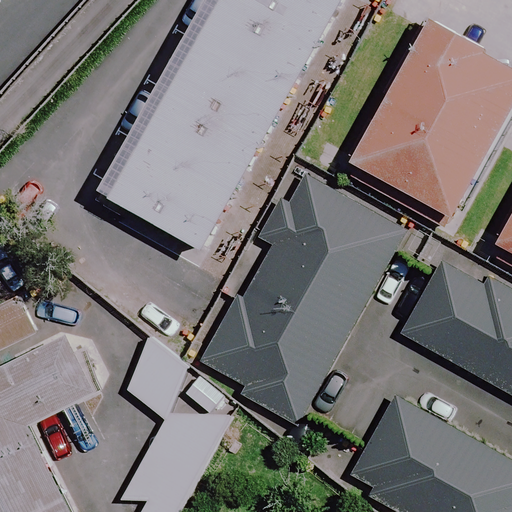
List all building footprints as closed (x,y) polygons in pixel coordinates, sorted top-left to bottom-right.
[(347,0),(218,0),(108,201),(206,255),(347,0)] [(511,114),(511,72),(426,26),(352,166),(455,221),(511,114)] [(405,236),(298,174),(262,237),(272,242),(201,366),(245,391),(241,398),(295,429),(405,236)] [(511,213),(495,248),(511,256),(511,213)] [(488,289),(444,264),(403,337),(511,398),(511,293),(491,282),(488,289)] [(0,355),(47,333),(28,294),(0,307),(0,355)] [(111,389),(83,330),(0,369),(0,511),(91,511),(48,419),(111,389)] [(197,364),(159,335),(136,387),(175,413),(197,364)] [(511,511),(511,460),(396,397),(346,489),(389,511),(511,511)] [(187,511),(241,415),(175,413),(129,498),(157,499),(149,511),(187,511)]
